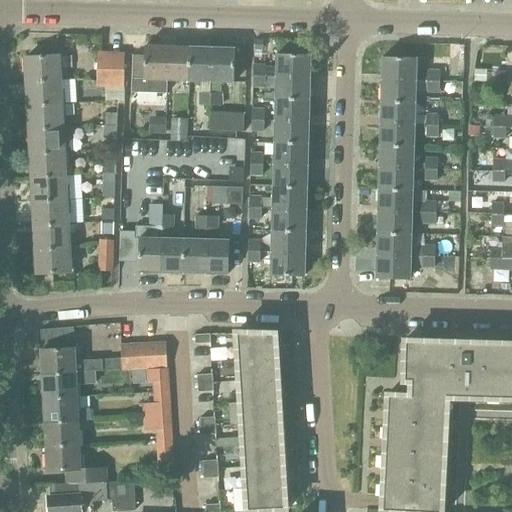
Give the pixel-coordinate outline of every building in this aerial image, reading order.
[(166,93),(166,81),(167,47),(144,47),(144,78),(132,78),(132,92),(166,93)] [(167,47),(166,81),(188,82),(189,48),(167,47)] [(211,49),(189,48),(188,82),(201,82),(210,82),(211,49)] [(234,49),(211,49),(210,82),(233,83),(234,49)] [(108,87),(109,55),(96,54),(95,87),(108,87)] [(109,55),(108,87),(121,88),(122,55),(109,55)] [(276,77),(310,78),(310,56),(276,55),(276,77)] [(25,58),(26,83),(59,81),(58,70),(61,70),(61,56),(25,58)] [(382,80),(415,81),(416,59),(382,58),(382,80)] [(253,67),(252,78),(264,78),(264,67),(253,67)] [(427,72),(427,83),(438,83),(439,73),(427,72)] [(495,84),(507,85),(507,74),(495,73),(495,84)] [(309,100),(310,78),(276,77),(275,99),(309,100)] [(263,89),(264,78),(252,78),(252,88),(263,89)] [(381,102),(414,103),(415,81),(382,80),(381,102)] [(59,91),(59,81),(26,83),(28,106),(63,104),(63,91),(59,91)] [(438,94),(438,83),(427,83),(427,94),(438,94)] [(507,85),(495,84),(494,95),(506,96),(507,85)] [(199,106),(210,106),(210,95),(200,94),(199,94),(199,106)] [(221,95),(210,95),(210,106),(220,107),(221,95)] [(275,99),(274,121),(308,122),(309,100),(275,99)] [(380,125),(414,125),(414,103),(381,102),(380,125)] [(63,104),(28,106),(29,130),(61,129),(61,118),(64,118),(63,104)] [(251,121),(263,122),(263,111),(252,111),(251,121)] [(104,127),(116,127),(116,115),(105,115),(104,127)] [(426,127),(437,128),(437,117),(426,116),(426,127)] [(166,117),(149,117),(149,133),(166,134),(166,117)] [(171,118),(171,140),(188,140),(188,136),(188,118),(171,118)] [(493,128),(505,129),(505,118),(494,118),(493,128)] [(263,122),(251,121),(251,132),(262,132),(263,122)] [(274,143),(308,144),(308,122),(274,121),(274,143)] [(380,146),(413,147),(414,125),(380,125),(380,146)] [(116,127),(104,127),(104,139),(115,139),(116,127)] [(437,128),(426,127),(426,138),(437,139),(437,128)] [(505,129),(493,128),(493,139),(505,140),(505,129)] [(29,130),(30,154),(66,152),(65,139),(62,139),(61,129),(29,130)] [(274,143),(273,165),(307,166),(308,144),(274,143)] [(379,168),(413,169),(413,147),(380,146),(379,168)] [(30,154),(32,177),(64,176),(63,166),(67,166),(66,152),(30,154)] [(251,155),(250,165),(262,166),(262,155),(251,155)] [(103,173),(114,174),(115,161),(103,160),(103,173)] [(425,160),(425,171),(436,171),(436,160),(425,160)] [(504,172),(511,172),(511,162),(504,162),(492,161),(492,172),(504,172)] [(261,177),(262,166),(250,165),(250,176),(261,177)] [(273,187),(306,188),(307,166),(273,165),(273,187)] [(378,191),(412,192),(413,169),(379,168),(378,191)] [(436,171),(425,171),(424,182),(436,182),(436,171)] [(504,183),(504,172),(492,172),(492,183),(504,183)] [(114,174),(103,173),(103,186),(114,186),(114,174)] [(65,188),(64,176),(32,177),(33,202),(69,200),(68,187),(65,188)] [(212,203),(227,203),(228,186),(212,186),(212,203)] [(273,187),(272,209),(306,210),(306,188),(273,187)] [(378,212),(411,213),(412,192),(378,191),(378,212)] [(249,209),(261,209),(261,199),(249,198),(249,209)] [(69,200),(33,202),(34,226),(67,224),(66,214),(69,214),(69,200)] [(424,203),(424,214),(435,214),(435,204),(424,203)] [(491,205),(491,216),(503,216),(503,205),(491,205)] [(260,220),(261,209),(249,209),(249,219),(260,220)] [(306,210),(272,209),(271,231),(305,232),(306,210)] [(101,222),(113,223),(113,211),(101,210),(101,222)] [(411,213),(378,212),(377,234),(411,235),(411,213)] [(435,214),(424,214),(423,225),(435,225),(435,214)] [(162,228),(162,216),(151,216),(151,228),(162,228)] [(173,216),(162,216),(162,228),(172,228),(173,216)] [(503,216),(491,216),(491,226),(502,226),(503,216)] [(206,229),(206,217),(196,217),(195,229),(206,229)] [(217,218),(206,217),(206,229),(217,230),(217,218)] [(113,223),(101,222),(101,235),(112,235),(113,223)] [(67,235),(67,224),(34,226),(35,251),(68,249),(71,249),(70,235),(67,235)] [(305,254),(305,232),(271,231),(271,253),(305,254)] [(411,235),(377,234),(376,256),(410,257),(411,235)] [(161,273),(162,239),(139,238),(138,272),(161,273)] [(501,260),(511,260),(511,238),(502,238),(502,249),(490,249),(490,259),(501,260)] [(162,239),(161,273),(183,274),(184,240),(162,239)] [(184,240),(183,274),(205,274),(206,240),(184,240)] [(206,240),(205,274),(228,275),(229,241),(206,240)] [(100,241),(99,271),(111,271),(112,242),(100,241)] [(248,242),(248,252),(260,253),(260,242),(248,242)] [(423,247),(422,258),(434,258),(434,247),(423,247)] [(68,249),(35,251),(37,275),(72,273),(72,259),(69,259),(68,249)] [(259,263),(260,253),(248,252),(248,263),(259,263)] [(304,277),(305,254),(271,253),(270,275),(304,277)] [(410,257),(376,256),(376,279),(410,280),(410,257)] [(434,258),(422,258),(422,269),(434,269),(434,258)] [(511,260),(501,260),(490,259),(489,270),(501,271),(511,270),(511,260)] [(236,332),(237,360),(279,357),(279,345),(276,345),(276,333),(240,332),(236,332)] [(210,343),(210,335),(194,336),(195,344),(210,343)] [(382,511),(390,511),(442,511),(443,490),(437,490),(441,391),(443,341),(412,340),(411,363),(404,363),(403,382),(410,382),(410,395),(387,394),(387,398),(382,511)] [(511,344),(462,344),(462,342),(443,341),(441,391),(453,391),(453,398),(471,398),(471,392),(511,393),(511,344)] [(153,344),(141,345),(143,370),(146,369),(155,369),(153,344)] [(165,344),(153,344),(155,369),(167,368),(165,344)] [(122,346),(121,346),(121,359),(130,359),(131,370),(143,370),(141,345),(129,346),(122,346)] [(74,349),(41,350),(42,375),(94,372),(131,370),(130,359),(121,359),(102,360),(78,361),(77,348),(74,349)] [(279,357),(237,360),(239,382),(281,379),(280,366),(278,366),(277,358),(279,358),(279,357)] [(154,383),(154,393),(168,392),(167,382),(167,368),(155,369),(146,369),(147,383),(154,383)] [(94,372),(42,375),(44,399),(80,397),(79,386),(95,385),(94,372)] [(197,376),(197,384),(213,383),(212,375),(197,376)] [(281,379),(239,382),(240,403),(282,401),(281,388),(279,388),(279,380),(281,380),(281,379)] [(213,383),(197,384),(198,393),(213,392),(213,383)] [(169,417),(168,392),(154,393),(155,405),(142,405),(143,418),(169,417)] [(80,411),(80,398),(44,399),(45,423),(81,421),(92,421),(91,411),(80,411)] [(282,401),(240,403),(241,425),(283,422),(283,409),(280,409),(280,401),(282,401)] [(156,431),(157,442),(171,441),(169,417),(143,418),(144,432),(156,431)] [(199,419),(200,427),(215,427),(215,418),(199,419)] [(45,423),(46,447),(82,445),(81,421),(45,423)] [(283,422),(241,425),(243,446),(285,444),(284,431),(282,431),(281,423),(283,423),(283,422)] [(215,435),(215,427),(200,427),(200,436),(215,435)] [(172,467),(171,441),(157,442),(158,468),(172,467)] [(285,444),(243,446),(244,468),(286,465),(285,454),(283,454),(283,445),(285,445),(285,444)] [(82,445),(46,447),(47,472),(66,471),(67,485),(108,483),(107,469),(83,470),(82,445)] [(202,462),(202,471),(218,470),(217,461),(202,462)] [(286,465),(244,468),(245,489),(287,487),(287,474),(284,474),(284,466),(286,466),(286,465)] [(218,478),(218,470),(202,471),(203,479),(218,478)] [(49,511),(91,511),(91,503),(112,502),(112,511),(135,511),(133,483),(50,487),(50,497),(49,498),(49,511)] [(287,487),(245,489),(247,511),(289,509),(288,496),(286,496),(285,488),(287,488),(287,487)]
